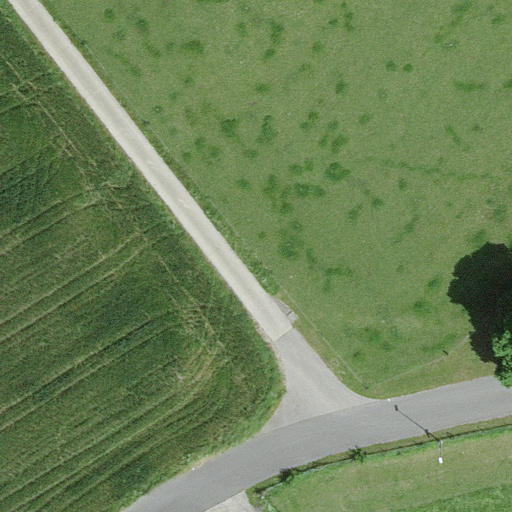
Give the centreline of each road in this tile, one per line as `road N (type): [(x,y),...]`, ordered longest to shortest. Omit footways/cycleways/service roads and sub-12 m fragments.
road 1 (track): [(21,0),(282,334),(329,435)]
road 2 (unclassified): [(329,435),(240,467),(158,511)]
road 3 (residential): [(511,397),(329,435)]
